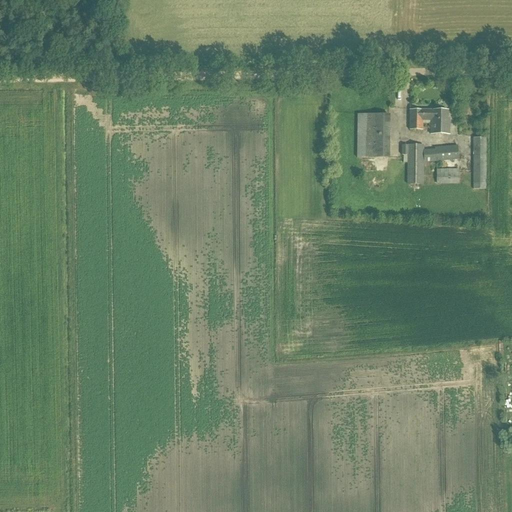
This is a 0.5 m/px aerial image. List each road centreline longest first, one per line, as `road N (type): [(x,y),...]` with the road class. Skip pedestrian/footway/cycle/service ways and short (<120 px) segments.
road 1 (track): [(0,78),(360,72)]
road 2 (unclassified): [(360,72),(511,70)]
